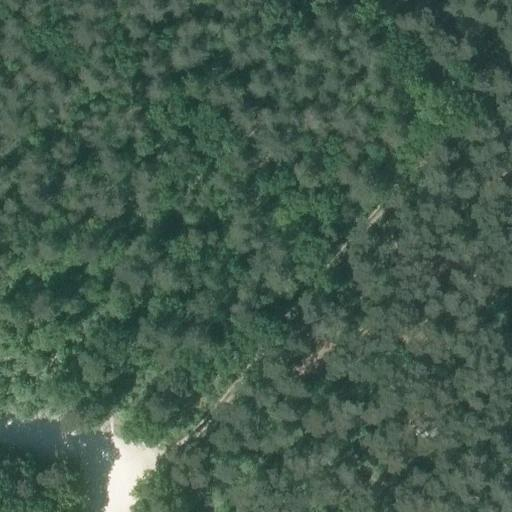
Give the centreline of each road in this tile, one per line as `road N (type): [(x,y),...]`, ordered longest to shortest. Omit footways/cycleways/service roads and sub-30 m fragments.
road 1 (track): [(129,511),(478,97)]
road 2 (track): [(511,125),(353,0)]
road 3 (track): [(0,435),(105,457),(124,484),(126,511)]
